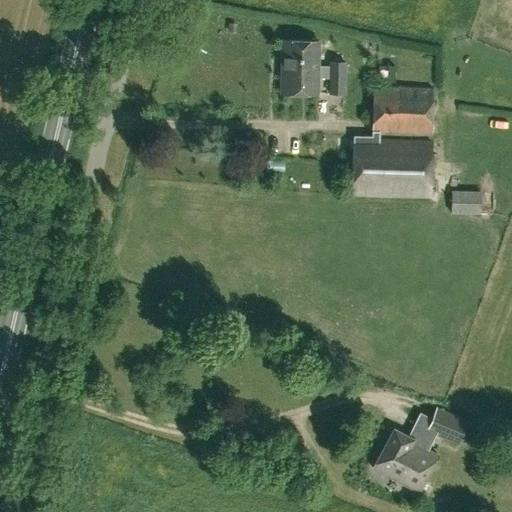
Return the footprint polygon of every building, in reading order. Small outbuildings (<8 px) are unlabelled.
[(319,43),(283,42),(281,95),(317,97),(318,78),(330,79),(329,92),(344,93),(345,62),(330,61),(330,67),(318,66),(319,43)] [(430,196),(431,141),(380,139),(380,137),(431,138),(433,89),(373,87),(372,136),(353,135),(352,194),(430,196)] [(480,215),(480,192),(451,191),(450,214),(480,215)] [(435,408),(429,424),(417,420),(414,428),(457,446),(469,422),(435,408)] [(428,498),(436,487),(426,482),(437,459),(416,448),(419,442),(394,430),(375,469),(421,492),(420,494),(428,498)]
